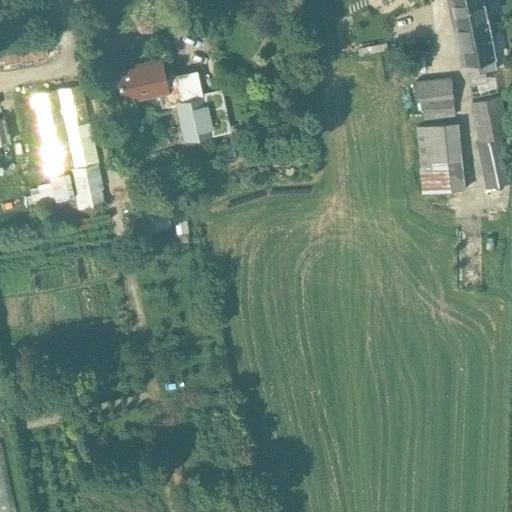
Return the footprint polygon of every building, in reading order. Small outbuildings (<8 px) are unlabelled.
[(461,64),(478,61),(480,72),(497,69),(495,57),(496,57),(483,0),(454,0),(459,22),(453,23),(461,64)] [(46,36),(0,45),(0,51),(3,64),(49,55),(46,36)] [(160,58),(113,68),(121,100),(157,92),(160,105),(173,102),(182,100),(180,90),(176,74),(165,77),(160,58)] [(451,77),(415,80),(418,111),(423,110),(424,119),(455,115),(451,77)] [(68,169),(97,162),(80,84),(32,94),(49,173),(68,169)] [(182,100),(173,102),(183,141),(224,131),(214,92),(182,100)] [(502,94),(471,101),(479,139),(476,139),(486,187),(483,188),(489,219),(511,214),(511,209),(511,208),(511,198),(509,183),(511,182),(511,181),(503,136),(511,135),(502,94)] [(422,194),(466,189),(459,122),(417,127),(421,168),(419,169),(422,194)] [(97,162),(68,169),(77,209),(104,203),(101,189),(102,189),(97,162)] [(68,172),(48,177),(54,201),(74,196),(68,172)] [(148,230),(172,225),(168,206),(144,211),(148,230)] [(0,511),(15,511),(1,441),(0,441),(0,511)]
